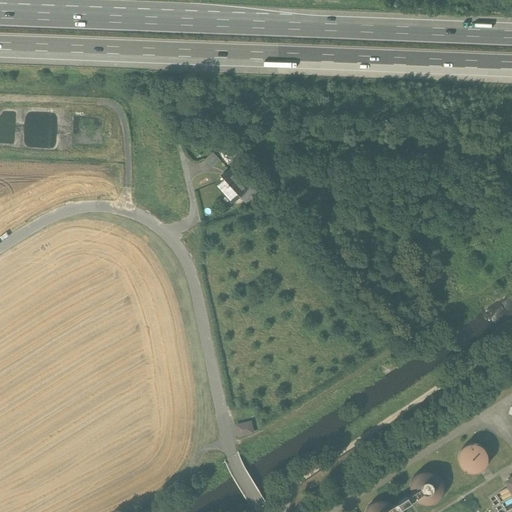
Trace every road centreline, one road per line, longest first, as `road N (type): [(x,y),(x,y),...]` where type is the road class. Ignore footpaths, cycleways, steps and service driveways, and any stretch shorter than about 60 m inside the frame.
road 1 (motorway): [(0,45),(511,67)]
road 2 (motorway): [(511,35),(0,14)]
road 3 (track): [(462,302),(228,451)]
